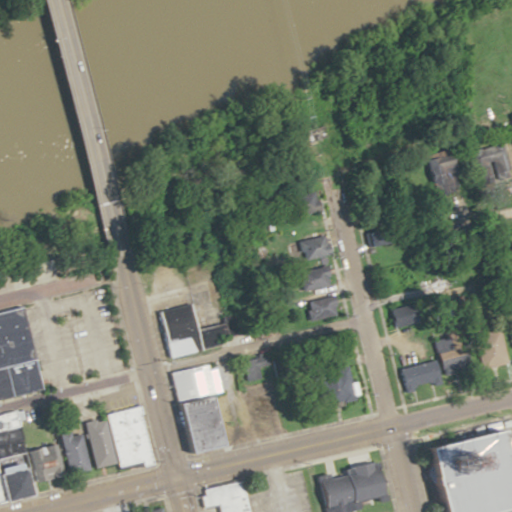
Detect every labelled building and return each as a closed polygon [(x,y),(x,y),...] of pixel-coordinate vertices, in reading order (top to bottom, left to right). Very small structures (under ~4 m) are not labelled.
[(497,143),(465,150),(470,177),(489,173),(490,179),(503,176),(497,143)] [(431,196),(455,188),(443,152),(419,159),(431,196)] [(287,217),(315,211),(310,191),(282,198),(287,217)] [(364,246),(382,241),(379,230),(361,234),(364,246)] [(293,243),(301,262),(326,252),(319,233),(293,243)] [(294,272),(299,291),(327,284),(323,266),(294,272)] [(152,314),(165,359),(221,343),(215,322),(189,330),(182,305),(152,314)] [(14,306),(0,309),(0,397),(35,388),(14,306)] [(466,335),(476,370),(504,362),(494,327),(466,335)] [(466,373),(462,352),(394,366),(398,387),(466,373)] [(163,375),(181,453),(222,443),(209,395),(220,393),(212,363),(163,375)] [(350,401),(344,367),(310,373),(316,407),(350,401)] [(100,416),(112,467),(135,462),(137,467),(149,463),(135,407),(100,416)] [(0,414),(9,412),(30,491),(0,498),(0,414)] [(500,430),(511,478),(511,508),(496,511),(439,511),(425,448),(500,430)] [(64,474),(84,470),(76,432),(56,436),(64,474)] [(336,469),(337,473),(311,479),(317,511),(343,511),(356,510),(354,502),(380,497),(373,461),(336,469)] [(245,511),(240,482),(195,490),(198,508),(214,505),(215,511),(245,511)]
